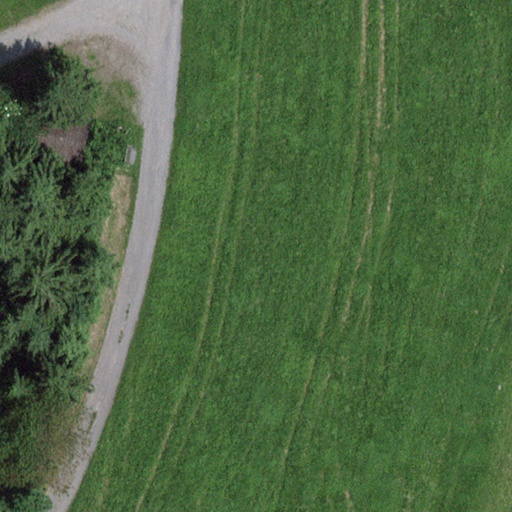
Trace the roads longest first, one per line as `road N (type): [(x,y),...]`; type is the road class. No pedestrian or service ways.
road 1 (track): [(50,511),(152,259),(170,0)]
road 2 (track): [(169,0),(0,72)]
